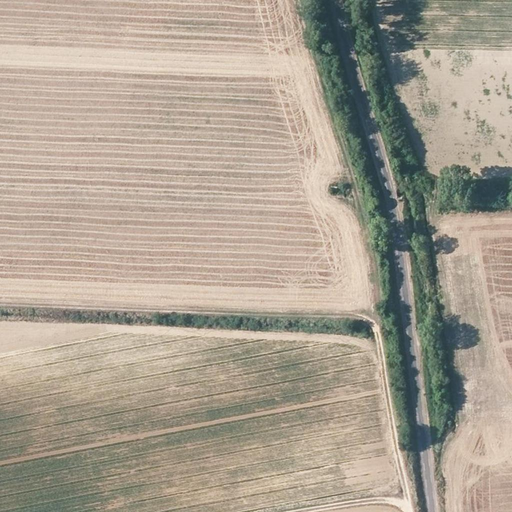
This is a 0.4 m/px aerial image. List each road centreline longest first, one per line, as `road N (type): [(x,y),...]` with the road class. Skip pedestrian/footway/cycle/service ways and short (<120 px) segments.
road 1 (track): [(408,511),(372,321),(0,304)]
road 2 (tertiary): [(336,0),(391,203),(433,511)]
road 3 (track): [(372,321),(361,217),(303,0)]
